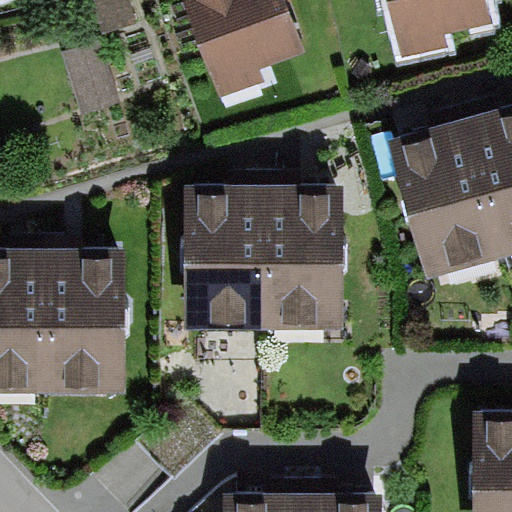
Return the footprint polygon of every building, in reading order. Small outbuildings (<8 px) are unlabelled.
[(187,0),(215,85),(251,74),(244,54),(289,39),(276,0),(187,0)] [(478,0),(383,0),(394,50),(447,39),(441,13),(479,5),(478,0)] [(79,53),(89,112),(119,106),(108,47),(79,53)] [(511,84),(386,122),(428,263),(511,238),(511,84)] [(329,170),(177,171),(179,314),(331,312),(329,170)] [(119,242),(0,240),(0,386),(117,387),(119,242)] [(511,511),(511,394),(466,395),(467,511),(511,511)] [(371,511),(371,476),(219,477),(219,511),(371,511)]
